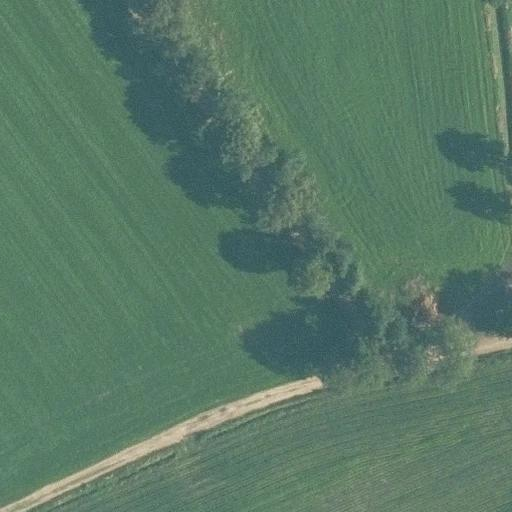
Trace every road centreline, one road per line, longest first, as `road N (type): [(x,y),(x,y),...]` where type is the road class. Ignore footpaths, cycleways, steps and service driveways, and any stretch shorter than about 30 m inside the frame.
road 1 (track): [(140,0),(389,364)]
road 2 (track): [(11,511),(250,398),(389,364)]
road 3 (track): [(389,364),(511,334)]
